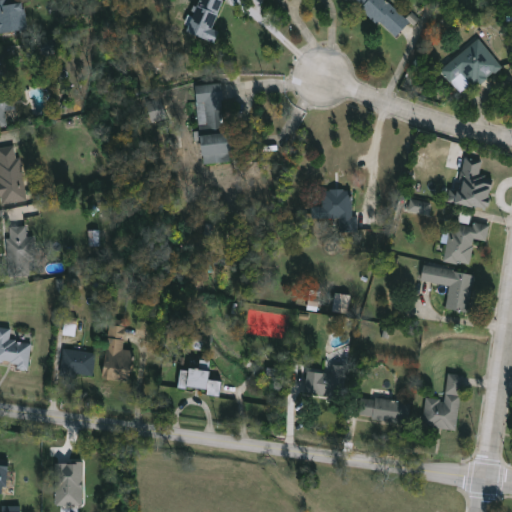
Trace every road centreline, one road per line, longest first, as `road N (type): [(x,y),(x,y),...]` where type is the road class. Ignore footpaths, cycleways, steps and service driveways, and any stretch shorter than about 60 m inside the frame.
road 1 (tertiary): [(511,481),(0,409)]
road 2 (residential): [(511,134),(418,113),(327,78)]
road 3 (tertiary): [(481,511),(511,331)]
